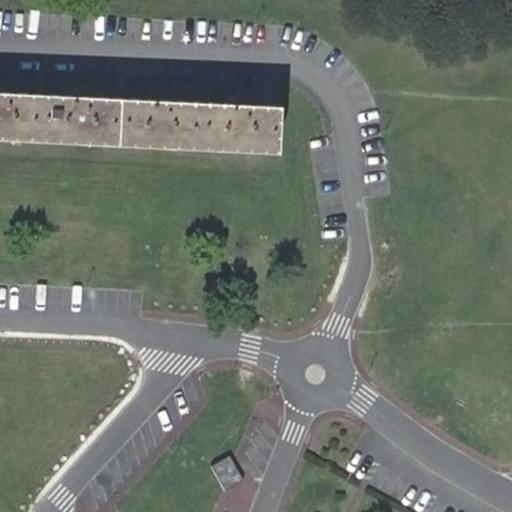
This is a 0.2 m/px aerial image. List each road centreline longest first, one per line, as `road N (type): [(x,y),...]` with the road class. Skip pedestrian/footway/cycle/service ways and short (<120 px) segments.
road 1 (residential): [(316,373),(362,256),(358,167),(331,94),(277,71),(0,51)]
road 2 (residential): [(511,495),(316,373)]
road 3 (residential): [(59,511),(148,395),(176,338)]
road 4 (residential): [(176,338),(0,321)]
road 5 (residential): [(316,373),(264,511)]
road 6 (residential): [(316,373),(252,346),(176,338)]
